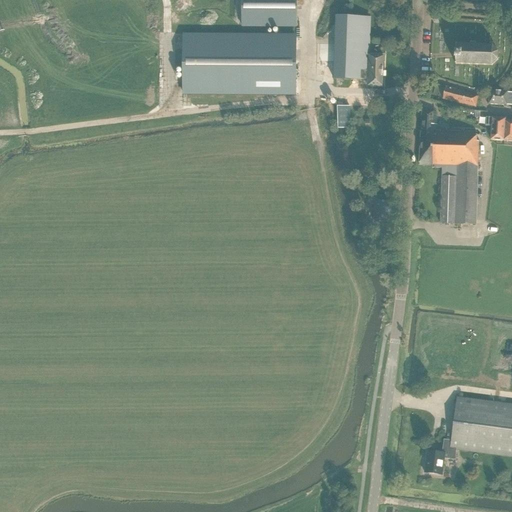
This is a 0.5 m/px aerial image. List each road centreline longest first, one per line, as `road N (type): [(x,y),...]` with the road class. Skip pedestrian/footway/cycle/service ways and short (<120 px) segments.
road 1 (tertiary): [(372,511),(396,329),(414,76)]
road 2 (track): [(322,88),(307,98),(0,132)]
